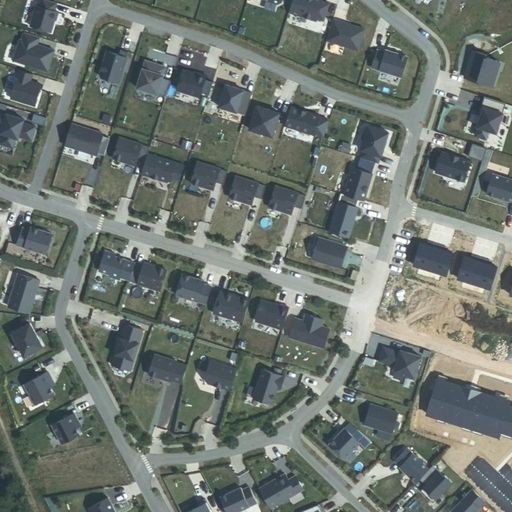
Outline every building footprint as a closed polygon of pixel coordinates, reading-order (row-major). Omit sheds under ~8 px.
[(57,4),(44,0),(42,0),(40,7),(36,6),(31,27),(52,33),(55,21),(56,21),(58,13),(55,12),(57,4)] [(325,21),(330,5),(322,2),(322,0),(293,0),(289,13),(316,21),(317,18),(325,21)] [(365,30),(333,20),(326,41),(358,51),(365,30)] [(40,38),(24,33),(22,41),(20,40),(14,60),(47,71),(53,51),(40,47),(40,48),(37,48),(37,46),(40,38)] [(119,56),(107,52),(100,75),(102,78),(119,84),(128,53),(120,50),(119,56)] [(386,53),(378,51),(372,68),(402,77),(408,57),(386,51),(386,53)] [(487,56),(473,52),(469,64),(472,65),(471,68),(470,68),(466,79),(493,87),(500,63),(486,59),(487,56)] [(166,68),(145,61),(137,88),(166,97),(171,81),(163,79),(166,68)] [(35,106),(41,86),(30,82),(32,75),(20,71),(11,99),(35,106)] [(196,75),(183,71),(177,92),(200,98),(201,94),(209,96),(213,83),(205,81),(207,77),(197,74),(196,75)] [(252,93),(226,85),(219,107),(245,116),(252,93)] [(506,104),(484,97),(481,107),(483,108),(481,115),(475,136),(487,140),(489,131),(497,134),(506,104)] [(280,114),(257,106),(250,130),(272,137),(280,114)] [(300,110),(291,107),(285,126),(314,136),(314,135),(324,138),(329,122),(319,118),(320,117),(300,111),(300,110)] [(6,115),(5,116),(4,116),(0,114),(0,129),(1,130),(0,133),(0,134),(2,135),(0,141),(0,144),(13,149),(16,139),(18,140),(19,137),(20,134),(23,135),(21,138),(31,141),(35,128),(23,124),(24,120),(6,115)] [(33,115),(31,122),(45,126),(47,119),(33,115)] [(103,135),(71,125),(65,146),(97,156),(97,154),(105,156),(110,139),(102,137),(103,135)] [(381,157),(389,133),(368,127),(361,151),(362,151),(360,158),(378,164),(380,157),(381,157)] [(121,162),(136,166),(138,159),(146,161),(148,154),(150,148),(127,141),(121,162)] [(472,162),(442,152),(436,173),(465,182),(472,162)] [(158,178),(157,179),(168,183),(171,181),(177,163),(148,154),(146,161),(142,175),(152,178),(153,176),(158,178)] [(228,172),(205,165),(198,186),(214,190),(216,183),(224,185),(228,172)] [(364,201),(372,174),(353,168),(344,195),(359,200),(364,201)] [(511,180),(493,175),(487,194),(508,201),(509,198),(511,199),(511,180)] [(243,179),(237,200),(252,205),(254,197),(262,200),(266,186),(243,179)] [(283,189),(276,210),(291,214),(294,207),(302,209),(306,196),(283,189)] [(344,195),(341,194),(329,233),(349,239),(358,208),(357,208),(359,200),(344,195)] [(30,231),(22,229),(17,246),(46,255),(52,235),(31,229),(30,231)] [(312,260),(340,268),(347,247),(319,239),(312,260)] [(445,247),(431,243),(430,246),(426,245),(421,243),(414,265),(446,275),(453,254),(447,252),(444,251),(445,247)] [(116,255),(105,251),(99,271),(110,274),(109,277),(120,280),(121,278),(130,281),(134,268),(135,264),(115,257),(116,255)] [(489,261),(475,257),(474,260),(470,259),(465,257),(458,279),(490,289),(497,268),(491,266),(488,265),(489,261)] [(130,282),(160,291),(167,270),(144,263),(142,271),(134,268),(130,281),(130,282)] [(358,272),(353,270),(350,279),(355,281),(358,272)] [(29,313),(40,282),(18,275),(8,306),(29,313)] [(183,275),(177,295),(207,304),(212,287),(204,285),(205,282),(183,275)] [(250,300),(220,291),(214,314),(243,323),(250,300)] [(289,308),(275,304),(275,305),(257,300),(251,320),(282,330),(289,308)] [(323,321),(306,316),(304,321),(295,318),(289,337),(324,348),(330,329),(321,327),(323,321)] [(43,346),(30,323),(11,333),(24,356),(43,346)] [(131,371),(143,331),(126,325),(123,333),(122,333),(112,366),(131,371)] [(400,353),(384,347),(379,361),(396,366),(394,372),(405,375),(404,377),(414,380),(421,357),(408,352),(407,355),(400,353)] [(170,382),(177,362),(155,355),(149,375),(157,378),(158,377),(163,378),(163,380),(170,382)] [(205,378),(208,384),(230,391),(237,370),(210,361),(205,378)] [(263,370),(254,399),(272,404),(277,388),(281,389),(285,377),(263,370)] [(48,372),(25,384),(36,404),(54,395),(48,382),(52,380),(48,372)] [(511,434),(511,406),(509,406),(510,402),(475,390),(474,392),(469,391),(469,389),(438,379),(427,414),(499,437),(501,431),(511,434)] [(364,425),(392,433),(398,413),(371,404),(364,425)] [(80,435),(74,424),(78,422),(74,414),(53,425),(63,444),(80,435)] [(357,430),(350,424),(345,429),(352,436),(357,430)] [(345,429),(329,445),(344,459),(359,443),(365,449),(371,442),(357,430),(352,436),(345,429)] [(407,448),(395,461),(416,482),(419,479),(429,469),(407,448)] [(444,476),(433,465),(429,469),(419,479),(426,485),(421,491),(433,502),(453,482),(445,475),(444,476)] [(259,489),(270,508),(303,489),(296,476),(289,480),(285,474),(259,489)] [(220,497),(227,511),(237,511),(257,503),(250,487),(242,490),(241,488),(220,497)] [(451,511),(476,511),(485,502),(472,490),(452,511),(451,511)] [(115,511),(108,498),(90,507),(92,511),(115,511)] [(199,506),(187,511),(211,511),(205,499),(197,503),(199,506)]
